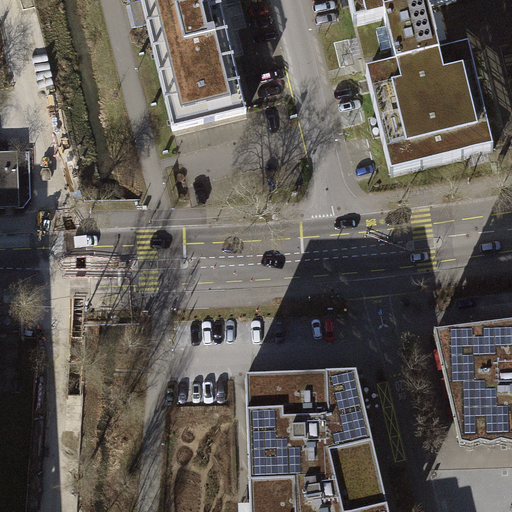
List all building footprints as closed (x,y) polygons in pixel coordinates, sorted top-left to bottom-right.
[(140,0),(145,16),(148,30),(173,131),(247,114),(234,59),(221,7),(209,10),(207,0),(140,0)] [(207,0),(209,10),(221,7),(234,59),(244,57),(238,31),(246,29),(239,0),(207,0)] [(347,0),(355,28),(384,21),(386,30),(377,32),(382,54),(392,51),(396,68),(366,75),(391,178),(494,154),(469,50),(439,57),(428,10),(458,3),(457,0),(347,0)] [(0,200),(16,200),(15,153),(0,153),(0,200)] [(511,433),(511,325),(505,327),(469,331),(459,332),(434,335),(438,350),(440,359),(447,386),(454,419),(458,436),(481,435),(499,434),(501,434),(511,433)] [(258,379),(246,380),(247,403),(248,439),(249,455),(249,471),(251,503),(251,506),(251,511),(388,511),(386,501),(380,476),(375,454),(370,435),(367,421),(362,397),(360,388),(357,376),(341,376),(296,378),(258,379)]
